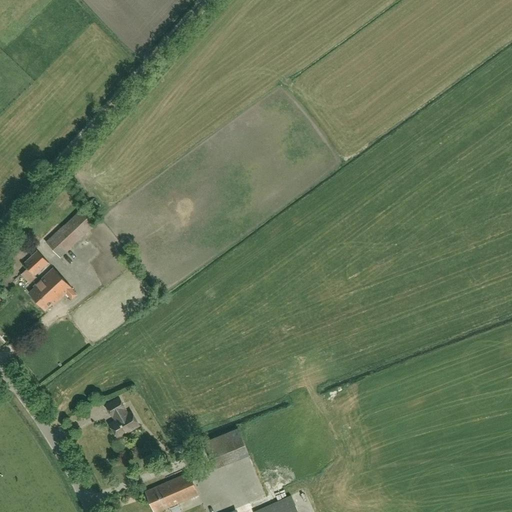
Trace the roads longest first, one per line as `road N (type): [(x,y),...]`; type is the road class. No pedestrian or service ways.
road 1 (track): [(0,234),(216,0)]
road 2 (unclassified): [(92,511),(0,369)]
